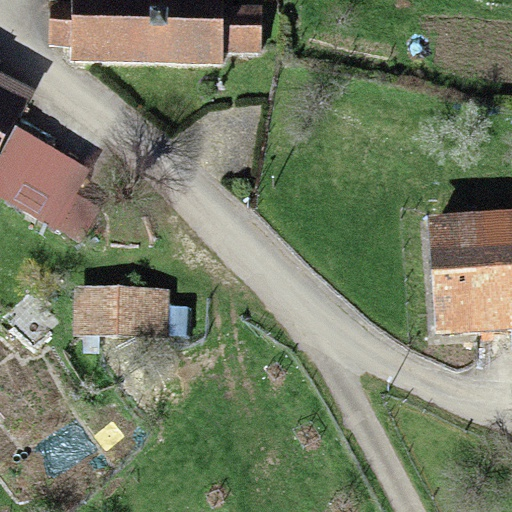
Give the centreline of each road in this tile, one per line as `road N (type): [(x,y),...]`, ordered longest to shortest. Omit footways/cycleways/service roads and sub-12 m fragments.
road 1 (residential): [(511,419),(382,361),(316,320),(140,139),(0,33)]
road 2 (track): [(316,320),(403,511)]
